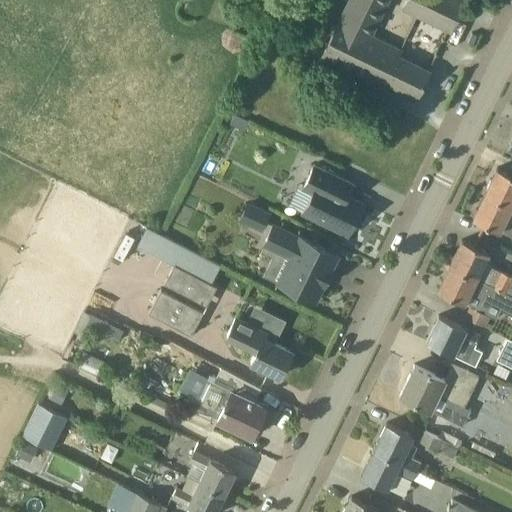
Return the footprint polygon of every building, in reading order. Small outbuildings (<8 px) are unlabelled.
[(340,20),(324,53),(384,83),(385,80),(417,96),(429,71),(398,56),(401,50),(371,36),(386,8),(389,0),(408,0),(405,7),(449,29),(463,0),(462,0),(350,0),(340,20)] [(249,120),(235,113),(230,123),(244,130),(249,120)] [(313,191),(303,210),(348,233),(363,202),(347,194),(346,190),(343,189),(348,179),(315,162),(303,186),(313,191)] [(485,193),(511,206),(511,174),(497,167),(485,193)] [(511,206),(485,193),(472,218),(500,232),(511,237),(511,206)] [(269,212),(248,201),(241,215),(262,226),(269,212)] [(300,235),(274,222),(263,243),(289,256),(277,280),(314,299),(323,281),(325,281),(330,271),(329,270),(338,253),(300,234),(300,235)] [(137,245),(174,263),(185,269),(210,281),(212,282),(221,264),(183,246),(146,227),(137,245)] [(450,264),(511,294),(511,277),(485,264),(490,253),(462,239),(450,264)] [(437,290),(470,306),(465,317),(483,326),(488,315),(496,319),(500,308),(511,314),(511,294),(450,264),(437,290)] [(164,285),(207,308),(217,288),(174,266),(164,285)] [(203,313),(161,291),(148,314),(191,337),(203,313)] [(124,330),(84,310),(73,331),(77,333),(76,336),(85,340),(90,330),(113,341),(114,339),(118,341),(124,330)] [(266,330),(235,315),(226,333),(256,348),(250,361),(280,376),(292,351),(263,337),(266,330)] [(475,347),(481,335),(439,315),(426,341),(475,365),(482,351),(475,347)] [(511,339),(507,337),(495,360),(511,368),(511,339)] [(400,395),(441,415),(450,399),(464,405),(478,375),(451,362),(443,378),(415,364),(400,395)] [(177,388),(195,394),(204,372),(185,365),(177,388)] [(219,408),(190,394),(180,415),(207,428),(213,417),(252,436),(259,421),(256,419),(263,404),(254,400),(260,389),(221,368),(217,378),(231,384),(219,408)] [(57,383),(50,398),(60,403),(67,389),(57,383)] [(39,403),(23,435),(52,449),(68,417),(39,403)] [(374,449),(417,470),(422,461),(405,453),(413,435),(387,422),(374,449)] [(418,441),(439,451),(444,440),(433,435),(424,430),(418,441)] [(38,447),(22,440),(16,455),(31,462),(38,447)] [(458,446),(444,440),(439,451),(452,458),(458,446)] [(412,479),(417,470),(374,449),(361,476),(387,489),(396,471),(412,479)] [(206,468),(199,482),(224,493),(235,470),(210,458),(210,459),(194,451),(189,460),(206,468)] [(202,511),(214,511),(224,493),(199,482),(192,495),(182,490),(176,488),(172,497),(188,505),(202,511)] [(161,501),(145,493),(138,490),(127,511),(165,511),(168,506),(160,502),(161,501)] [(343,511),(378,511),(377,511),(379,509),(351,496),(343,511)] [(446,511),(480,511),(453,498),(446,511)]
